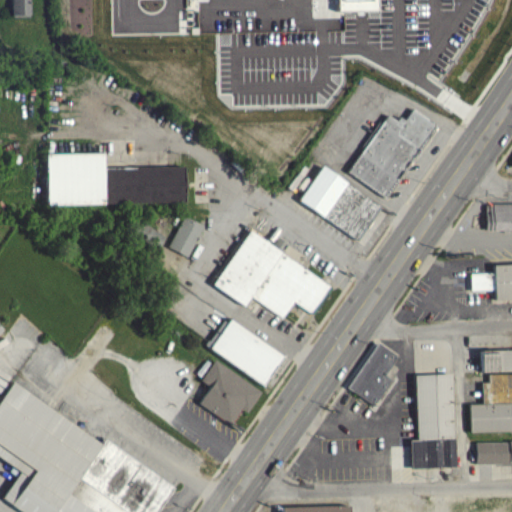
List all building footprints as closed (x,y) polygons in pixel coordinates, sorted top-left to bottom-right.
[(9,0),(27,0),(28,14),(10,14),(9,0)] [(347,170),(387,113),(396,119),(399,115),(404,119),(411,107),(433,123),(383,195),(347,170)] [(183,165),(184,201),(45,203),(44,152),(102,151),(103,166),(183,165)] [(322,164),(298,198),(354,238),(378,204),(322,164)] [(511,202),(511,228),(485,228),(484,212),(488,212),(488,202),(511,202)] [(184,213),(203,223),(187,254),(168,244),(184,213)] [(165,235),(145,221),(142,226),(133,219),(126,228),(156,249),(165,235)] [(249,228),(329,283),(310,311),(294,300),(282,316),(250,293),(243,303),(212,282),(249,228)] [(511,262),(511,297),(493,298),(493,287),(470,288),(469,272),(492,271),(492,264),(511,262)] [(282,355),(230,317),(209,346),(261,384),(282,355)] [(376,340),(396,354),(384,373),(390,377),(372,404),(346,386),(376,340)] [(479,349),(511,347),(511,369),(479,371),(479,349)] [(213,358),(260,389),(245,411),(239,406),(228,423),(197,402),(208,385),(199,379),(213,358)] [(486,372),(511,371),(511,400),(508,401),(509,429),(468,430),(467,402),(481,402),(480,381),(487,381),(486,372)] [(413,373),(450,372),(453,437),(416,438),(413,373)] [(173,486),(154,511),(23,511),(1,496),(19,471),(0,457),(0,396),(11,381),(100,444),(104,438),(173,486)] [(453,437),(454,465),(408,467),(407,438),(416,438),(453,437)] [(474,441),(507,441),(507,439),(511,439),(511,459),(510,459),(510,464),(498,465),(498,463),(474,463),(474,441)]
